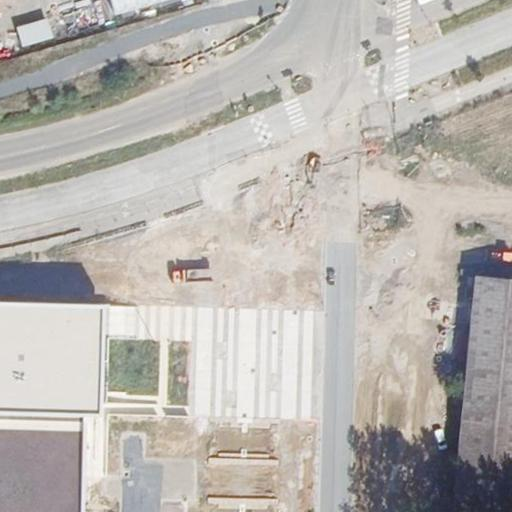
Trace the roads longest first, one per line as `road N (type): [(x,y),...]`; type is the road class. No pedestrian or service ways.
road 1 (residential): [(333,511),(339,159),(328,38)]
road 2 (secondary): [(0,152),(189,97),(328,38)]
road 3 (residential): [(328,38),(459,0)]
